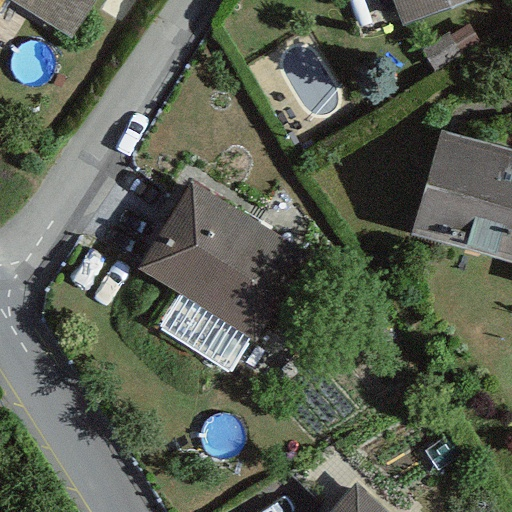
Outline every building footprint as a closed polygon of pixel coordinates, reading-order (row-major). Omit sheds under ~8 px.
[(81,0),(31,0),(67,22),(81,0)] [(400,0),(405,14),(442,0),(400,0)] [(511,151),(444,131),(417,219),(511,247),(511,151)] [(193,180),(142,255),(253,329),(304,254),(193,180)] [(385,511),(357,484),(329,511),(385,511)]
